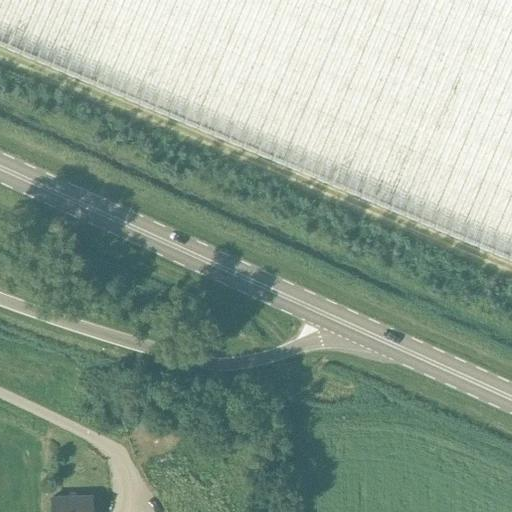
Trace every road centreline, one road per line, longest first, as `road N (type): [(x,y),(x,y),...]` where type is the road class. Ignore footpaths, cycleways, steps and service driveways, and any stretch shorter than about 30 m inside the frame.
road 1 (primary): [(337,321),(0,165)]
road 2 (primary): [(511,399),(337,321)]
